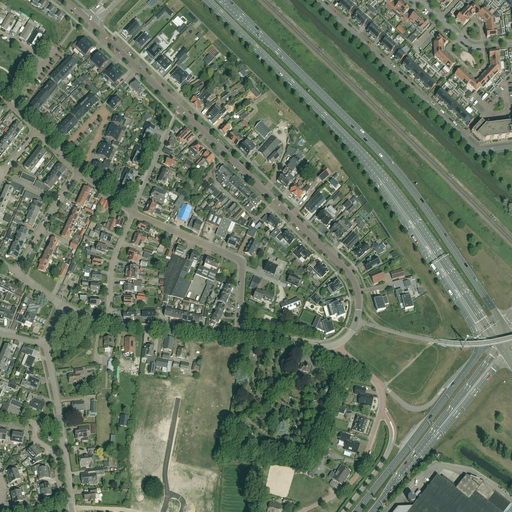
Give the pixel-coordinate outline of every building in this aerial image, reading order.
[(48,4),(41,0),(38,0),(34,6),(37,9),(39,6),(44,9),(48,4)] [(342,10),(351,2),(348,0),(338,0),(338,1),(341,3),(338,5),(340,6),(339,7),(342,10)] [(391,3),(393,0),(385,0),(385,1),(384,2),(386,4),(385,6),(389,9),(393,5),(391,3)] [(445,9),(453,0),(444,0),(441,5),(445,9)] [(357,9),(355,6),(351,2),(342,10),(346,14),(346,13),(348,14),(350,12),(352,14),(357,9)] [(405,6),(401,2),(396,8),(393,5),(389,9),(394,14),(396,16),(405,6)] [(51,18),(56,10),(48,4),(44,9),(49,13),(47,16),(51,18)] [(482,12),(474,5),(470,9),(474,13),(474,14),(477,17),(482,12)] [(165,7),(155,17),(158,20),(165,12),(168,15),(171,12),(165,6),(165,7)] [(409,10),(408,10),(408,9),(405,6),(396,16),(402,22),(406,18),(404,15),(409,10)] [(474,13),(470,9),(468,7),(464,11),(471,18),(474,14),(474,13)] [(356,23),(365,15),(360,10),(360,11),(357,9),(352,14),(355,16),(352,18),(354,20),(353,20),(356,23)] [(481,20),(488,13),(484,9),(482,12),(477,17),(481,20)] [(56,10),(51,18),(54,20),(55,17),(61,21),(64,15),(56,10)] [(471,18),(464,11),(460,15),(467,22),(471,18)] [(412,26),(420,17),(419,16),(418,16),(415,13),(409,20),(406,18),(402,22),(405,24),(407,22),(412,26)] [(485,24),(492,17),(488,13),(481,20),(485,24)] [(1,27),(7,31),(10,25),(12,26),(15,21),(12,19),(13,17),(8,15),(1,27)] [(371,22),(369,20),(369,19),(365,15),(356,23),(360,27),(360,26),(362,27),(364,25),(366,27),(371,22)] [(467,22),(460,15),(455,20),(458,22),(459,22),(461,24),(463,26),(467,22)] [(416,30),(424,22),(424,21),(424,22),(421,19),(421,18),(420,17),(412,26),(416,30)] [(495,26),(494,19),(492,17),(485,24),(485,27),(495,26)] [(183,23),(177,18),(174,21),(180,26),(183,23)] [(24,26),(17,22),(10,33),(13,35),(15,32),(18,34),(24,26)] [(133,22),(124,31),(130,36),(131,35),(136,30),(138,27),(139,27),(133,22)] [(370,37),(379,28),(374,23),(374,24),(371,22),(366,27),(369,29),(366,31),(368,33),(367,33),(370,37)] [(416,30),(421,35),(429,26),(424,22),(416,30)] [(25,42),(34,29),(27,24),(18,38),(25,42)] [(180,35),(187,28),(183,24),(176,31),(180,35)] [(385,35),(383,33),(383,32),(379,28),(370,37),(374,40),(374,39),(376,40),(378,38),(380,40),(385,35)] [(34,48),(42,36),(34,31),(27,43),(34,48)] [(45,33),(40,41),(44,43),(49,35),(45,33)] [(143,36),(136,43),(141,49),(149,41),(145,38),(148,35),(146,33),(143,36)] [(385,50),(393,41),(388,37),(385,35),(380,40),(383,42),(380,45),(382,46),(381,47),(385,50)] [(445,41),(443,39),(443,38),(441,36),(436,40),(443,47),(447,43),(445,41)] [(156,38),(147,48),(150,52),(148,54),(149,55),(149,56),(152,59),(152,58),(154,59),(163,50),(159,45),(161,43),(156,38)] [(87,42),(86,41),(84,39),(79,45),(76,43),(72,47),(74,50),(75,49),(80,53),(89,43),(87,41),(87,42)] [(443,47),(436,40),(434,43),(434,50),(444,50),(443,47)] [(399,48),(397,46),(397,45),(393,41),(385,50),(388,53),(388,52),(390,54),(392,51),(395,53),(399,48)] [(91,46),(91,45),(89,43),(80,53),(84,58),(83,58),(86,61),(90,56),(88,54),(93,48),(91,46)] [(399,63),(407,54),(402,50),(399,48),(395,53),(397,55),(394,58),(396,59),(395,60),(399,63)] [(181,53),(176,58),(179,60),(184,55),(187,52),(184,49),(181,53)] [(438,61),(445,54),(444,53),(444,50),(434,50),(434,57),(438,61)] [(93,59),(91,57),(86,61),(89,64),(90,62),(95,66),(104,57),(99,53),(93,59)] [(442,64),(448,57),(448,56),(447,56),(445,54),(438,61),(442,64)] [(162,69),(165,72),(173,63),(165,55),(157,64),(159,66),(160,67),(162,68),(162,69)] [(185,55),(176,65),(179,68),(188,58),(185,55)] [(102,68),(108,61),(104,57),(95,66),(99,71),(98,72),(100,75),(104,70),(102,68)] [(445,68),(452,60),(448,57),(442,64),(445,68)] [(70,59),(66,63),(73,70),(72,69),(76,65),(70,59)] [(407,69),(413,63),(408,59),(401,66),(405,69),(406,68),(407,69)] [(449,71),(456,64),(456,63),(455,64),(452,60),(445,68),(449,71)] [(69,73),(73,70),(66,63),(62,67),(70,75),(70,74),(69,73)] [(411,74),(417,67),(413,63),(407,69),(408,71),(407,71),(411,74)] [(503,73),(500,70),(499,63),(489,64),(490,64),(490,67),(497,74),(500,76),(503,73)] [(62,67),(58,71),(66,78),(70,75),(62,67)] [(103,78),(108,82),(108,81),(118,72),(113,67),(107,73),(105,71),(100,76),(102,79),(103,78)] [(416,78),(422,72),(417,67),(411,74),(414,78),(415,77),(416,78)] [(497,74),(490,67),(487,71),(486,70),(486,71),(493,78),(497,74)] [(458,80),(465,73),(461,69),(461,68),(454,76),(458,80)] [(172,77),(171,78),(174,81),(174,80),(176,81),(184,73),(180,69),(172,77)] [(184,73),(176,81),(177,83),(177,84),(179,86),(180,85),(180,86),(185,80),(188,83),(192,78),(193,77),(190,74),(192,73),(188,69),(185,72),(184,73)] [(58,71),(54,74),(61,81),(63,82),(66,78),(58,71)] [(493,78),(486,71),(483,75),(490,82),(493,78)] [(119,80),(123,77),(118,72),(108,81),(112,85),(112,86),(115,89),(119,84),(116,82),(119,79),(119,80)] [(420,83),(426,76),(422,72),(416,78),(417,79),(417,80),(420,83)] [(462,83),(469,76),(465,73),(458,80),(462,83)] [(61,81),(54,74),(51,78),(57,85),(61,81)] [(490,82),(483,75),(479,79),(479,78),(479,79),(486,86),(490,82)] [(425,87),(431,80),(426,76),(420,83),(423,86),(424,86),(425,87)] [(466,87),(468,85),(473,80),(469,76),(462,83),(466,87)] [(250,77),(246,81),(251,87),(256,84),(250,77)] [(486,86),(479,79),(476,83),(482,90),(486,86)] [(145,90),(135,80),(129,86),(139,96),(145,90)] [(429,92),(436,85),(431,80),(425,87),(426,88),(429,92)] [(480,87),(476,83),(473,80),(468,85),(476,92),(480,87)] [(201,81),(193,87),(196,91),(204,85),(201,81)] [(59,90),(50,83),(46,87),(55,94),(59,90)] [(46,87),(43,91),(50,97),(52,98),(55,94),(46,87)] [(208,92),(209,91),(209,90),(208,91),(207,90),(207,89),(206,88),(201,93),(202,93),(200,95),(201,96),(197,99),(195,97),(190,102),(192,104),(194,107),(208,92)] [(250,91),(257,98),(261,95),(254,88),(250,91)] [(440,101),(446,94),(441,90),(435,97),(438,100),(439,99),(440,101)] [(43,91),(39,95),(47,102),(48,101),(47,101),(50,97),(43,91)] [(91,92),(85,98),(93,106),(97,102),(93,98),(96,96),(91,92)] [(114,100),(109,106),(114,111),(117,107),(123,100),(119,95),(120,94),(117,92),(112,98),(114,100)] [(198,110),(203,105),(212,96),(208,92),(194,107),(196,109),(197,108),(198,110)] [(227,92),(219,98),(222,102),(230,96),(227,92)] [(444,106),(450,99),(446,94),(440,101),(441,102),(444,106)] [(39,95),(36,100),(43,105),(44,106),(47,102),(39,95)] [(81,102),(90,110),(89,110),(93,106),(85,98),(81,102)] [(449,109),(455,103),(450,99),(444,106),(447,109),(448,108),(449,109)] [(43,105),(36,100),(33,104),(39,109),(43,105)] [(83,104),(79,107),(86,114),(90,110),(81,102),(83,104)] [(453,114),(460,107),(455,103),(449,109),(450,110),(450,111),(453,114)] [(39,109),(33,104),(29,108),(36,113),(39,109)] [(74,109),(82,118),(86,114),(79,107),(75,111),(74,109)] [(458,118),(464,112),(460,107),(453,114),(457,117),(458,118)] [(211,114),(207,118),(210,120),(209,121),(212,124),(214,125),(216,123),(217,123),(218,122),(218,121),(222,117),(222,116),(226,112),(223,109),(218,113),(214,108),(210,112),(211,114)] [(82,118),(74,109),(70,113),(78,122),(82,118)] [(462,123),(469,116),(464,112),(458,118),(460,119),(459,120),(462,123)] [(133,121),(132,121),(134,117),(129,115),(127,118),(124,117),(123,120),(114,117),(112,123),(120,126),(119,128),(125,130),(127,126),(130,127),(133,121)] [(467,127),(474,120),(469,116),(462,123),(467,127)] [(71,117),(67,121),(74,128),(78,124),(71,117)] [(224,135),(229,129),(227,127),(231,122),(229,120),(226,123),(219,131),(221,132),(221,133),(223,135),(223,134),(224,135)] [(67,121),(63,125),(70,132),(74,128),(67,121)] [(24,129),(16,123),(15,122),(13,124),(15,125),(13,127),(21,133),(22,132),(22,131),(24,129)] [(511,123),(487,127),(481,122),(473,130),(471,132),(473,134),(474,134),(481,140),(483,142),(484,142),(486,141),(490,140),(490,141),(493,141),(493,140),(497,139),(498,140),(501,140),(501,139),(505,138),(505,139),(509,139),(509,138),(511,137),(511,123)] [(146,132),(145,136),(142,141),(148,144),(156,127),(146,123),(143,130),(146,132)] [(66,136),(70,132),(63,125),(59,129),(66,136)] [(21,133),(13,127),(12,126),(11,127),(12,128),(10,131),(18,137),(18,136),(18,137),(19,136),(19,135),(21,133)] [(66,136),(59,129),(57,126),(53,130),(51,128),(49,130),(56,138),(58,136),(62,139),(65,135),(66,136)] [(108,132),(122,138),(125,130),(119,128),(118,130),(110,126),(108,132)] [(265,140),(271,133),(264,126),(257,132),(265,140)] [(18,137),(10,131),(8,129),(5,133),(6,134),(15,140),(15,141),(16,140),(16,139),(18,137)] [(183,140),(190,133),(185,129),(185,130),(176,138),(180,142),(182,139),(183,140)] [(231,143),(237,137),(239,135),(234,131),(233,133),(227,139),(231,143)] [(118,147),(122,138),(108,132),(105,137),(113,141),(112,144),(118,147)] [(15,140),(6,134),(5,133),(4,135),(6,136),(4,139),(12,144),(13,143),(15,140)] [(187,144),(193,138),(194,137),(190,133),(183,140),(182,139),(180,142),(182,144),(184,142),(187,144)] [(231,143),(235,147),(243,139),(239,135),(237,137),(231,143)] [(276,148),(280,145),(272,137),(259,152),(266,159),(269,155),(271,153),(276,148)] [(174,146),(176,140),(170,138),(168,144),(174,146)] [(12,144),(4,139),(1,142),(9,148),(10,147),(12,144)] [(9,148),(1,142),(0,141),(0,147),(6,152),(7,151),(9,148)] [(243,153),(251,145),(247,141),(238,150),(241,152),(242,152),(243,153)] [(191,149),(189,151),(193,154),(195,152),(197,155),(198,155),(204,149),(203,148),(204,148),(201,145),(200,145),(197,143),(191,149)] [(119,147),(118,147),(112,144),(110,148),(102,144),(100,150),(114,156),(116,151),(117,151),(119,147)] [(256,149),(251,145),(243,153),(244,154),(244,155),(247,158),(256,149)] [(136,154),(135,158),(132,163),(138,166),(145,150),(140,148),(137,147),(136,146),(133,152),(136,154)] [(46,153),(39,148),(35,153),(42,158),(46,153)] [(287,168),(290,170),(292,172),(293,171),(295,170),(305,157),(298,151),(288,148),(286,155),(293,161),(287,168)] [(104,163),(109,165),(114,156),(100,150),(97,156),(105,159),(104,163)] [(209,155),(207,152),(203,157),(204,158),(203,159),(202,160),(203,160),(197,165),(201,169),(206,163),(208,165),(214,159),(210,155),(209,155)] [(272,164),(279,157),(278,156),(279,155),(275,152),(272,154),(273,155),(268,161),(272,164)] [(42,158),(35,153),(32,158),(39,163),(42,158)] [(39,163),(32,158),(28,163),(35,168),(39,163)] [(174,168),(176,162),(168,158),(165,165),(171,167),(170,169),(174,171),(175,169),(174,168)] [(35,168),(28,163),(24,168),(31,173),(35,168)] [(108,169),(109,165),(104,163),(102,167),(94,163),(91,169),(103,174),(106,168),(108,169)] [(66,170),(59,165),(55,170),(62,175),(66,170)] [(216,178),(218,180),(228,170),(224,166),(223,167),(222,167),(222,168),(222,169),(220,170),(219,171),(219,172),(217,172),(216,174),(218,176),(216,178)] [(126,177),(124,181),(121,189),(127,192),(135,173),(126,169),(123,175),(126,177)] [(62,175),(55,170),(51,175),(58,180),(62,175)] [(168,176),(170,173),(163,170),(160,176),(167,179),(171,181),(173,178),(168,176)] [(222,180),(223,182),(225,180),(226,180),(232,174),(228,170),(218,180),(220,182),(222,180)] [(282,185),(292,172),(290,170),(287,173),(288,174),(285,177),(283,175),(277,181),(278,181),(278,182),(279,183),(280,183),(282,185)] [(327,170),(318,178),(322,182),(326,178),(331,174),(327,170)] [(286,188),(291,182),(290,181),(296,173),(293,171),(292,172),(282,185),(284,186),(284,187),(285,188),(286,188)] [(225,180),(223,182),(222,183),(224,185),(226,187),(235,177),(232,174),(226,180),(225,180)] [(58,180),(51,175),(48,180),(55,185),(58,180)] [(202,179),(201,180),(205,184),(210,179),(206,175),(202,179)] [(164,185),(167,179),(160,176),(157,182),(164,185)] [(233,187),(239,181),(235,177),(226,187),(225,187),(227,189),(229,187),(231,189),(233,187)] [(48,180),(44,185),(50,190),(51,190),(55,185),(48,180)] [(338,185),(333,180),(330,183),(335,188),(338,185)] [(234,194),(243,184),(239,181),(233,187),(231,189),(230,189),(233,192),(232,192),(234,194)] [(299,189),(294,195),(296,197),(297,197),(299,198),(304,192),(306,193),(310,188),(308,187),(310,184),(305,181),(301,187),(299,189)] [(240,194),(246,188),(243,184),(234,194),(235,195),(238,192),(240,194)] [(295,185),(290,191),(292,192),(291,193),(294,195),(299,189),(301,187),(298,184),(296,186),(295,185)] [(50,190),(44,185),(42,190),(45,192),(47,193),(50,190)] [(211,195),(216,190),(212,186),(207,191),(211,195)] [(12,189),(9,188),(6,187),(3,193),(10,196),(11,193),(13,190),(12,189)] [(90,193),(91,190),(84,187),(81,193),(90,197),(91,197),(92,195),(90,193)] [(168,195),(165,194),(166,193),(154,188),(153,190),(152,190),(150,195),(150,196),(151,196),(150,197),(153,198),(152,200),(163,204),(165,200),(168,195)] [(240,194),(242,196),(238,199),(238,200),(237,201),(239,203),(240,202),(241,201),(250,192),(246,188),(240,194)] [(190,194),(183,189),(180,194),(187,199),(190,194)] [(248,201),(254,195),(250,192),(241,201),(240,202),(242,204),(246,200),(248,201)] [(7,202),(10,196),(3,193),(0,199),(7,202)] [(91,197),(90,197),(81,193),(79,199),(86,202),(88,203),(91,197)] [(215,205),(224,197),(221,194),(212,203),(215,205)] [(185,198),(180,195),(174,206),(179,209),(185,198)] [(248,209),(257,199),(254,195),(248,201),(250,203),(245,208),(246,210),(248,209)] [(222,206),(228,200),(225,197),(219,203),(222,206)] [(312,214),(322,203),(319,200),(320,200),(319,199),(319,200),(316,197),(306,208),(312,214)] [(201,198),(195,205),(196,207),(203,200),(201,198)] [(83,208),(86,202),(79,199),(76,204),(83,208)] [(261,203),(257,199),(248,209),(246,210),(249,212),(254,207),(255,209),(261,203)] [(231,203),(230,202),(228,200),(222,206),(226,209),(231,203)] [(39,204),(36,203),(34,202),(31,201),(30,203),(33,204),(31,208),(39,211),(42,205),(39,204)] [(346,210),(351,205),(352,204),(348,201),(343,207),(346,210)] [(146,207),(160,213),(160,211),(155,209),(156,205),(148,202),(146,207)] [(232,211),(237,206),(233,203),(225,212),(228,215),(232,211)] [(185,222),(191,209),(183,205),(177,219),(185,222)] [(355,209),(351,205),(346,210),(346,211),(349,214),(355,209)] [(240,209),(237,206),(232,211),(236,214),(240,209)] [(162,214),(160,213),(146,207),(144,213),(153,216),(153,215),(152,215),(153,213),(155,213),(155,214),(161,216),(162,214)] [(37,217),(39,211),(31,208),(29,213),(37,217)] [(321,223),(331,212),(326,208),(317,217),(319,219),(318,220),(321,223)] [(79,215),(81,212),(74,209),(72,215),(78,218),(83,220),(84,217),(79,215)] [(241,217),(244,213),(241,210),(233,219),(236,222),(241,217)] [(35,222),(37,217),(29,213),(26,212),(25,215),(28,216),(27,219),(35,222)] [(335,217),(331,212),(321,223),(324,225),(326,227),(335,217)] [(218,229),(223,219),(219,217),(214,215),(210,213),(209,215),(206,223),(218,229)] [(77,221),(78,218),(72,215),(69,220),(78,225),(79,225),(80,223),(77,221)] [(280,224),(275,219),(275,218),(274,218),(272,216),(269,219),(266,216),(261,220),(262,220),(264,223),(266,220),(269,224),(272,227),(272,226),(275,229),(280,224)] [(254,222),(251,221),(249,220),(249,221),(248,222),(245,221),(241,217),(236,222),(234,223),(249,230),(251,227),(254,222)] [(35,222),(27,219),(23,218),(22,220),(26,221),(24,225),(32,228),(35,222)] [(121,228),(124,220),(118,218),(117,221),(112,219),(110,223),(108,222),(106,228),(112,230),(113,227),(114,227),(115,225),(121,228)] [(229,221),(224,219),(223,219),(218,229),(215,236),(224,239),(226,236),(226,235),(227,231),(231,222),(229,221)] [(73,229),(77,231),(78,228),(77,228),(78,225),(69,220),(66,226),(73,229)] [(198,232),(202,224),(199,223),(200,221),(197,220),(196,222),(191,220),(188,228),(198,232)] [(335,236),(344,226),(340,221),(331,231),(333,233),(332,233),(335,236)] [(99,235),(102,228),(97,226),(98,225),(91,222),(89,228),(95,230),(94,233),(99,235)] [(153,227),(148,224),(147,225),(143,223),(142,225),(139,224),(138,228),(139,228),(138,230),(142,231),(142,230),(145,231),(145,232),(148,233),(150,229),(152,230),(153,227)] [(26,238),(28,232),(26,231),(27,228),(19,225),(17,228),(18,230),(19,230),(18,234),(26,238)] [(71,235),(73,229),(66,226),(64,232),(71,235)] [(349,230),(344,226),(335,236),(337,239),(338,238),(340,240),(349,230)] [(246,235),(253,239),(256,232),(251,227),(249,230),(246,235)] [(277,228),(271,235),(274,238),(280,231),(277,228)] [(290,246),(296,239),(288,231),(283,236),(281,233),(275,238),(280,243),(283,239),(290,246)] [(69,238),(71,235),(64,232),(61,237),(68,240),(69,238)] [(110,244),(112,237),(103,233),(101,238),(100,240),(110,244)] [(15,240),(23,243),(26,238),(18,234),(16,238),(15,240)] [(144,243),(146,237),(140,235),(140,236),(136,234),(136,236),(135,236),(133,239),(141,242),(144,243)] [(239,245),(241,239),(235,237),(236,235),(232,234),(230,238),(227,245),(234,248),(236,244),(239,245)] [(347,240),(348,241),(344,245),(349,250),(357,242),(359,241),(354,236),(352,234),(346,239),(347,240)] [(23,243),(15,240),(9,237),(6,236),(4,241),(8,243),(9,240),(14,242),(13,245),(21,249),(23,243)] [(56,247),(59,241),(52,238),(49,244),(56,247)] [(139,248),(141,242),(133,239),(132,243),(133,243),(132,245),(139,248)] [(256,244),(251,241),(244,253),(251,257),(254,253),(256,254),(256,253),(260,245),(256,243),(256,244)] [(49,244),(47,250),(53,253),(56,247),(49,244)] [(366,252),(369,250),(364,244),(361,247),(360,246),(357,249),(357,250),(353,253),(356,257),(357,256),(359,259),(362,256),(367,252),(366,252)] [(19,254),(21,249),(13,245),(11,251),(19,254)] [(108,248),(107,248),(107,247),(98,245),(97,249),(92,248),(91,252),(97,253),(97,252),(105,255),(106,251),(107,252),(108,251),(108,249),(108,248)] [(163,295),(170,297),(175,287),(186,261),(180,259),(181,256),(183,257),(186,250),(178,246),(177,250),(176,250),(175,253),(175,254),(174,256),(172,255),(165,274),(163,295)] [(308,252),(306,250),(303,247),(300,251),(297,248),(292,253),(295,256),(296,255),(297,256),(296,257),(299,260),(302,257),(305,261),(308,258),(308,259),(312,255),(308,251),(308,252)] [(382,250),(379,247),(375,250),(375,251),(376,253),(377,253),(379,255),(381,253),(384,252),(382,250)] [(44,255),(51,258),(52,255),(56,257),(57,254),(53,253),(47,250),(44,255)] [(135,258),(136,255),(139,256),(139,253),(129,250),(128,256),(130,257),(129,261),(135,263),(137,259),(135,258)] [(19,254),(11,251),(8,257),(16,260),(19,254)] [(184,281),(193,261),(197,263),(200,256),(193,253),(189,260),(187,259),(179,278),(184,281)] [(48,264),(51,258),(44,255),(42,261),(48,264)] [(101,265),(102,260),(99,260),(99,259),(92,257),(92,259),(93,260),(92,264),(97,266),(97,264),(101,265)] [(363,265),(367,272),(377,266),(380,264),(376,258),(373,259),(371,260),(370,259),(366,262),(367,263),(363,265)] [(213,282),(219,269),(217,268),(219,264),(207,259),(203,268),(199,266),(195,275),(207,280),(213,282)] [(271,274),(274,276),(277,269),(283,272),(287,264),(278,259),(276,262),(274,261),(272,264),(268,263),(267,264),(266,263),(264,267),(266,268),(264,271),(267,272),(267,273),(270,275),(271,274)] [(48,264),(42,261),(40,260),(39,263),(40,264),(39,267),(37,270),(44,273),(46,270),(48,264)] [(250,269),(255,271),(258,264),(253,262),(250,269)] [(322,278),(328,271),(325,269),(326,268),(323,266),(320,263),(317,266),(316,265),(315,266),(312,264),(307,270),(311,273),(314,270),(317,273),(316,274),(320,278),(321,277),(322,278)] [(138,272),(138,268),(135,267),(130,266),(129,268),(126,268),(125,274),(134,275),(137,275),(137,272),(138,272)] [(298,287),(301,280),(293,277),(295,273),(288,270),(286,277),(289,278),(287,282),(298,287)] [(370,277),(373,284),(377,282),(377,283),(384,280),(380,271),(372,274),(373,276),(370,277)] [(191,284),(184,281),(179,278),(175,287),(170,297),(184,300),(191,284)] [(213,282),(207,280),(205,283),(206,286),(198,305),(203,306),(213,282)] [(256,290),(259,283),(253,280),(250,287),(256,290)] [(342,288),(340,285),(341,285),(339,281),(338,282),(338,281),(328,288),(333,295),(336,292),(337,293),(339,291),(342,288)] [(8,293),(12,285),(7,283),(3,291),(2,292),(4,294),(5,292),(8,293)] [(23,294),(17,291),(18,289),(14,287),(14,286),(12,285),(8,293),(4,302),(9,303),(8,303),(12,294),(14,295),(14,296),(18,297),(17,299),(21,300),(23,294)] [(230,294),(232,289),(225,286),(223,291),(230,294)] [(257,290),(253,298),(260,302),(261,299),(268,302),(271,303),(274,296),(270,295),(264,292),(264,293),(257,290)] [(400,305),(403,305),(405,311),(413,308),(410,296),(409,296),(408,292),(402,294),(401,290),(396,291),(395,291),(400,305)] [(227,299),(230,294),(223,291),(221,296),(227,299)] [(321,300),(315,294),(311,298),(311,299),(316,305),(317,304),(321,300)] [(225,305),(227,299),(221,296),(219,300),(217,299),(216,301),(225,305)] [(136,301),(133,301),(133,298),(124,297),(123,304),(128,305),(131,306),(131,305),(136,305),(136,301)] [(384,306),(388,304),(386,297),(374,300),(377,312),(385,310),(384,306)] [(300,306),(298,299),(288,303),(287,300),(284,301),(285,304),(281,306),(283,314),(289,312),(288,311),(300,306)] [(38,311),(39,307),(33,305),(34,302),(29,300),(26,306),(28,307),(26,312),(36,316),(37,312),(38,311)] [(345,316),(341,305),(338,306),(337,303),(336,303),(335,300),(325,303),(326,306),(329,318),(336,316),(337,318),(345,316)] [(224,307),(225,305),(216,301),(213,306),(217,307),(216,310),(223,313),(225,308),(224,307)] [(170,318),(172,311),(172,307),(170,307),(169,310),(166,309),(164,317),(170,318)] [(0,321),(3,322),(4,318),(7,319),(9,312),(0,309),(0,321)] [(155,317),(155,310),(146,310),(145,318),(151,318),(151,317),(155,317)] [(220,319),(223,313),(216,310),(213,316),(220,319)] [(135,318),(135,311),(127,311),(127,312),(123,312),(123,319),(130,319),(131,318),(135,318)] [(32,324),(36,316),(26,312),(24,318),(19,316),(16,322),(24,325),(26,322),(27,323),(28,323),(32,324)] [(201,321),(202,318),(202,316),(200,315),(200,317),(194,316),(193,323),(199,325),(199,324),(199,321),(201,321)] [(220,319),(213,316),(211,315),(210,317),(212,318),(211,321),(210,324),(214,326),(215,323),(218,324),(220,319)] [(334,333),(331,323),(327,324),(326,321),(320,319),(315,329),(323,332),(325,332),(326,336),(326,335),(334,333)] [(110,352),(110,349),(113,349),(113,338),(104,338),(104,349),(105,349),(105,352),(110,352)] [(134,354),(134,338),(125,338),(125,354),(134,354)] [(172,351),(173,339),(165,338),(163,349),(172,351)] [(10,352),(12,348),(5,345),(2,351),(9,354),(12,355),(13,353),(10,352)] [(147,365),(149,365),(148,374),(154,375),(156,358),(152,357),(154,347),(147,346),(146,353),(143,352),(142,359),(147,360),(147,365)] [(184,359),(186,350),(178,348),(176,358),(184,359)] [(22,365),(21,365),(27,368),(31,369),(35,359),(31,357),(33,352),(28,349),(25,355),(26,355),(22,365)] [(0,356),(7,360),(9,354),(2,351),(0,356)] [(166,372),(170,373),(172,363),(168,362),(168,361),(156,359),(155,366),(167,368),(166,372)] [(84,376),(83,369),(75,370),(75,375),(68,376),(69,384),(73,384),(73,385),(81,383),(80,376),(84,376)] [(40,381),(32,378),(34,374),(26,371),(25,375),(30,377),(28,381),(27,381),(26,383),(23,382),(21,386),(28,389),(29,387),(37,390),(40,381)] [(348,390),(352,379),(346,377),(342,388),(348,390)] [(164,389),(163,395),(168,396),(168,394),(168,392),(180,394),(181,390),(183,391),(184,391),(186,384),(181,383),(181,386),(181,387),(169,385),(168,390),(165,389),(164,389)] [(371,407),(373,397),(372,397),(372,396),(369,396),(364,395),(366,390),(356,387),(354,394),(360,396),(358,404),(354,403),(363,405),(363,406),(367,407),(367,406),(371,407)] [(45,403),(36,399),(37,396),(29,393),(27,400),(31,402),(29,407),(42,412),(45,403)] [(153,396),(151,406),(155,407),(166,409),(167,403),(164,402),(165,399),(165,398),(153,396)] [(91,401),(91,404),(91,412),(88,412),(88,417),(96,417),(96,414),(96,402),(91,401)] [(85,411),(83,402),(72,403),(73,412),(85,411)] [(335,406),(333,412),(339,413),(344,415),(345,409),(335,406)] [(156,425),(156,429),(165,431),(168,419),(167,418),(164,418),(164,415),(158,414),(156,425)] [(121,416),(120,426),(127,427),(128,417),(121,416)] [(363,434),(367,420),(357,416),(353,430),(363,434)] [(337,427),(339,419),(333,418),(331,425),(337,427)] [(341,418),(339,425),(346,428),(347,424),(350,425),(351,424),(343,421),(344,419),(341,418)] [(87,436),(86,432),(90,431),(89,427),(81,427),(79,428),(79,431),(75,431),(76,440),(82,439),(82,442),(88,441),(88,436),(87,436)] [(145,429),(144,434),(147,434),(148,434),(147,440),(160,443),(161,436),(154,435),(155,432),(155,431),(145,429)] [(8,444),(9,437),(6,437),(7,432),(2,431),(0,440),(3,441),(3,444),(8,445),(8,444)] [(17,443),(18,434),(13,433),(12,438),(9,437),(8,444),(13,445),(14,443),(17,443)] [(25,448),(26,440),(23,440),(24,435),(18,434),(17,443),(20,444),(19,447),(25,448)] [(350,437),(341,434),(339,440),(346,443),(344,450),(356,454),(359,444),(349,441),(350,437)] [(30,457),(37,451),(34,446),(30,450),(28,447),(22,453),(25,457),(28,454),(30,457)] [(93,465),(92,455),(92,452),(95,452),(94,447),(87,448),(88,453),(89,453),(89,455),(79,457),(80,466),(89,465),(90,469),(94,468),(93,465)] [(151,449),(149,461),(155,462),(157,455),(160,456),(161,456),(162,447),(158,447),(157,448),(158,448),(157,450),(151,449)] [(43,461),(39,456),(41,455),(37,451),(30,457),(29,458),(32,462),(30,463),(32,466),(43,461)] [(314,474),(320,464),(316,461),(315,464),(313,466),(311,470),(310,472),(314,474)] [(140,463),(139,468),(141,468),(143,468),(142,474),(142,477),(141,478),(149,479),(149,478),(150,476),(154,477),(156,470),(149,469),(149,466),(149,465),(140,463)] [(19,475),(18,471),(19,471),(17,466),(11,468),(12,471),(6,473),(8,478),(19,475)] [(49,473),(48,468),(42,469),(41,466),(33,467),(34,472),(38,472),(38,475),(49,473)] [(341,486),(350,472),(341,466),(332,479),(341,486)] [(104,475),(103,472),(108,471),(107,468),(95,469),(95,470),(87,471),(88,474),(81,475),(82,485),(88,484),(88,485),(97,484),(96,475),(104,475)] [(172,470),(170,482),(171,482),(174,483),(173,486),(180,487),(182,475),(181,475),(182,471),(172,470)] [(49,473),(38,475),(39,478),(35,479),(36,484),(38,484),(44,483),(44,480),(50,479),(49,473)] [(25,482),(23,477),(20,478),(19,475),(8,478),(10,484),(16,481),(17,484),(25,482)] [(397,508),(393,511),(504,511),(509,506),(510,505),(483,483),(466,476),(455,490),(437,476),(423,494),(418,490),(414,495),(419,499),(412,507),(405,507),(397,508)] [(190,481),(189,487),(190,487),(192,488),(191,497),(197,498),(199,487),(193,485),(194,482),(190,481)] [(51,490),(50,485),(45,486),(44,483),(38,484),(36,484),(37,489),(41,489),(41,492),(51,490)] [(21,493),(23,493),(22,488),(15,489),(16,492),(11,493),(12,498),(22,496),(21,493)] [(98,494),(97,494),(96,489),(90,490),(90,493),(84,494),(85,501),(89,500),(89,503),(95,502),(94,499),(99,499),(98,494)] [(51,490),(41,492),(42,495),(39,496),(39,501),(47,500),(47,497),(52,496),(51,490)] [(25,504),(24,499),(23,496),(22,496),(12,498),(13,504),(15,504),(16,505),(17,506),(25,504)] [(139,500),(137,510),(149,511),(150,511),(150,508),(153,509),(154,502),(143,500),(143,501),(139,500)] [(280,511),(282,506),(270,503),(266,511),(280,511)]
